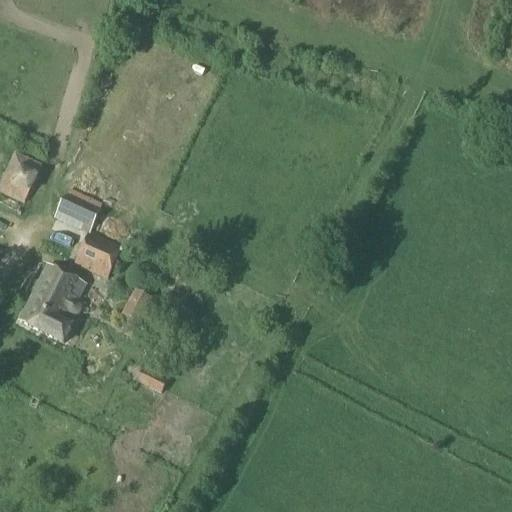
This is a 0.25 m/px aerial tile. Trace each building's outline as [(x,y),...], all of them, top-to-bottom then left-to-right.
[(0,185),(0,195),(23,206),(41,168),(15,155),(0,185)] [(74,267),(107,282),(122,251),(92,237),(102,213),(67,198),(55,222),(88,237),(74,267)] [(78,305),(77,304),(86,288),(47,268),(19,324),(62,346),(73,324),(67,320),(68,317),(69,317),(71,318),(73,317),(75,317),(76,316),(77,315),(78,314),(79,313),(79,312),(79,311),(79,309),(79,308),(79,307),(78,305)] [(122,319),(141,329),(155,304),(136,293),(122,319)] [(138,386),(162,398),(169,385),(145,373),(138,386)]
